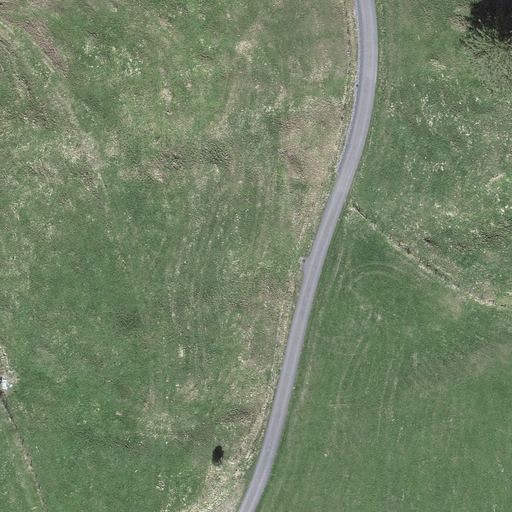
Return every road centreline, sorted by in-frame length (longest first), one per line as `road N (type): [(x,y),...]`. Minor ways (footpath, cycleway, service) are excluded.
road 1 (unclassified): [(240,511),(273,440),(370,92),(371,0)]
road 2 (track): [(0,393),(35,511)]
